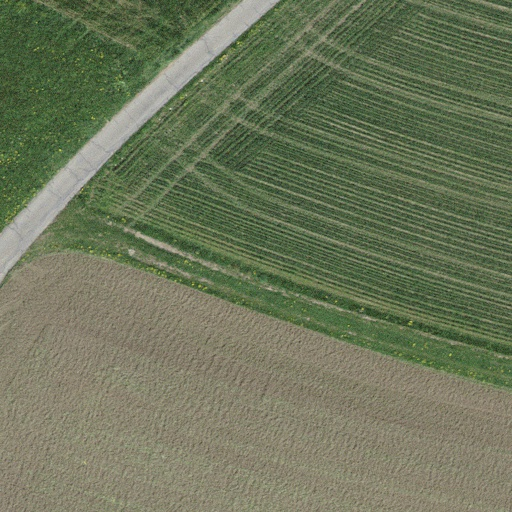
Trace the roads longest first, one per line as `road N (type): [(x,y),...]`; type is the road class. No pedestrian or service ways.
road 1 (track): [(511,366),(240,284),(53,206)]
road 2 (unclassified): [(0,262),(257,0)]
